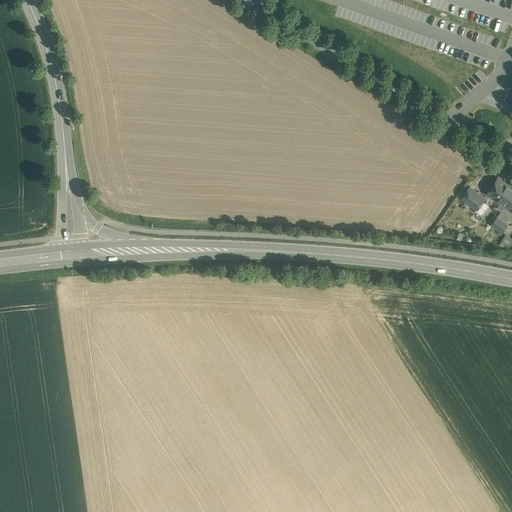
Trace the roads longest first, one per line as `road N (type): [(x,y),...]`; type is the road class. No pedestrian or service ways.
road 1 (primary): [(511,278),(347,255),(171,249)]
road 2 (residential): [(245,0),(493,148)]
road 3 (unclassified): [(70,204),(63,105),(30,0)]
